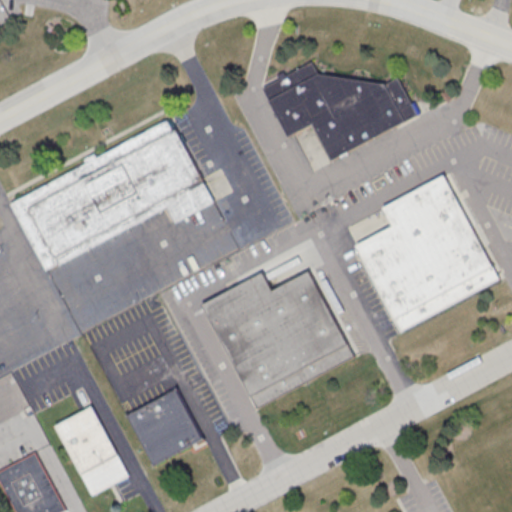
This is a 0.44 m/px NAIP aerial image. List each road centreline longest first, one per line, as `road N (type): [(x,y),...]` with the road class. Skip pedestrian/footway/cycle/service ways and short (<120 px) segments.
road 1 (residential): [(219,511),(511,354)]
road 2 (residential): [(0,117),(193,15),(237,0)]
road 3 (residential): [(388,0),(511,47)]
